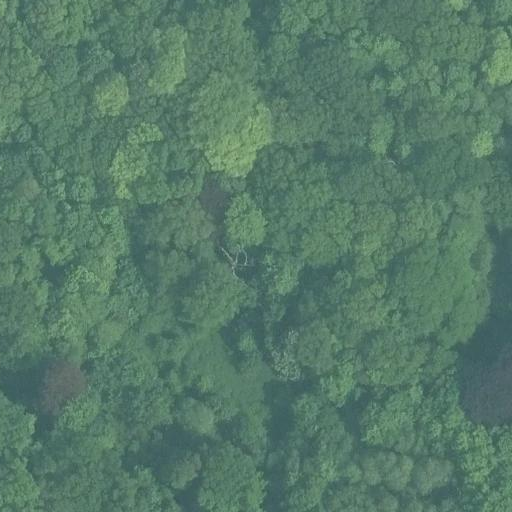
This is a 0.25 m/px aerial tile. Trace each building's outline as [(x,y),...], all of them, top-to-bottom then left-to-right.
[(203,52),(213,45),(222,58),(268,23),(286,10),(277,0),(263,0),(254,6),(251,2),(206,36),(196,43),(203,52)] [(38,56),(66,85),(102,53),(75,23),(38,56)] [(482,37),(470,71),(487,76),(499,42),(482,37)] [(0,186),(34,155),(1,119),(0,119),(0,186)] [(423,257),(405,241),(395,253),(413,269),(423,257)] [(317,307),(309,285),(289,293),(298,314),(317,307)]
